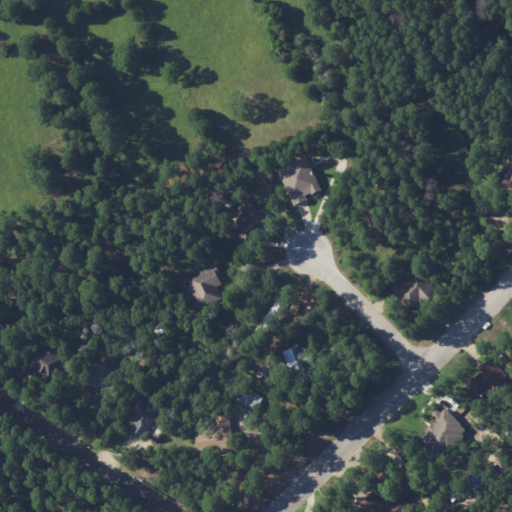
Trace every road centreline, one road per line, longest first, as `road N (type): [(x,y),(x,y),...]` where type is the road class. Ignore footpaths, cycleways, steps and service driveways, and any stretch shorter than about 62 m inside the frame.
road 1 (residential): [(279,511),(511,281)]
road 2 (tertiary): [(162,511),(0,408)]
road 3 (residential): [(424,367),(291,237)]
